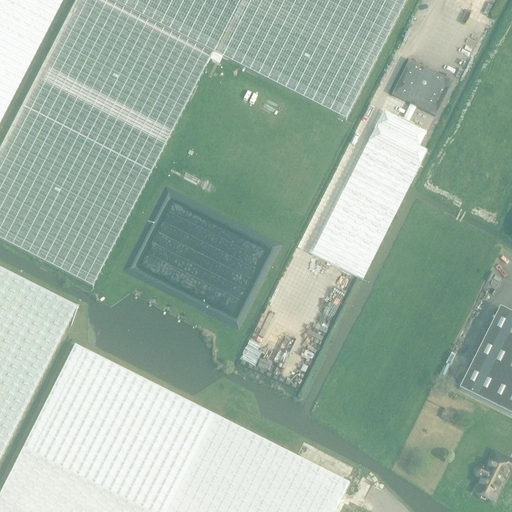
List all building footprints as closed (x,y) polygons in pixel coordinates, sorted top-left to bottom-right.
[(76,0),(0,148),(0,240),(93,288),(95,283),(152,170),(209,60),(219,65),(222,58),(345,121),(406,0),(76,0)] [(0,0),(0,124),(47,33),(63,0),(0,0)] [(490,14),(496,2),(491,0),(479,0),(476,8),(490,14)] [(391,96),(409,105),(416,108),(434,117),(452,82),(408,60),(391,96)] [(416,108),(409,105),(401,121),(383,111),(369,140),(419,166),(426,151),(419,148),(426,133),(408,124),(416,108)] [(361,280),(419,166),(369,140),(353,171),(311,255),(361,280)] [(0,457),(76,307),(0,268),(0,457)] [(511,315),(499,309),(458,390),(511,416),(511,315)] [(291,355),(307,359),(312,344),(296,339),(291,355)] [(0,511),(334,511),(348,484),(256,437),(75,346),(23,449),(0,494),(0,511)] [(441,415),(451,420),(454,414),(444,408),(441,415)] [(302,457),(309,444),(304,442),(298,454),(302,457)] [(511,461),(496,453),(488,470),(483,468),(481,468),(479,468),(477,469),(476,471),(475,473),(476,475),(477,477),(478,478),(483,480),(476,495),(494,504),(500,493),(497,492),(507,472),(511,474),(511,461)] [(341,478),(348,465),(328,454),(321,467),(341,478)]
